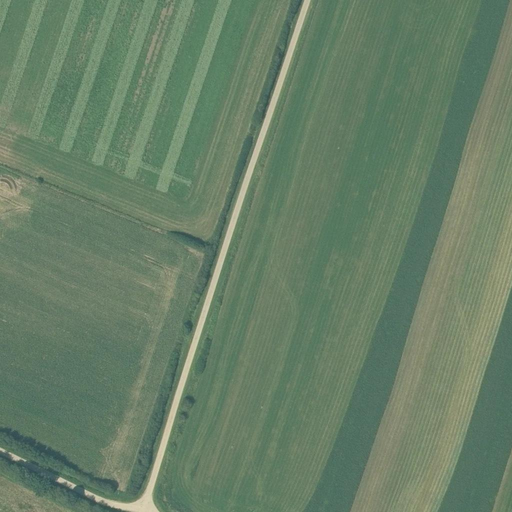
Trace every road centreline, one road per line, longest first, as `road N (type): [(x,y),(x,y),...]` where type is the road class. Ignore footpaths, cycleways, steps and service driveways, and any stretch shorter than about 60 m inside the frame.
road 1 (unclassified): [(144,509),(307,0)]
road 2 (unclassified): [(144,509),(88,495),(0,451)]
